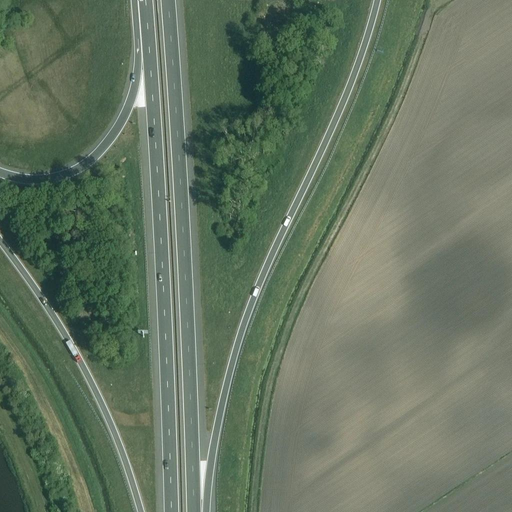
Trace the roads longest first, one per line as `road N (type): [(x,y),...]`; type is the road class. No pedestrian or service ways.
road 1 (motorway): [(200,511),(242,324),(338,112),(377,0)]
road 2 (motorway): [(193,511),(167,0)]
road 3 (motorway): [(144,0),(169,511)]
road 4 (motorway): [(0,243),(91,385),(140,511)]
road 5 (motorway): [(138,0),(135,85),(97,152),(41,179),(0,172)]
